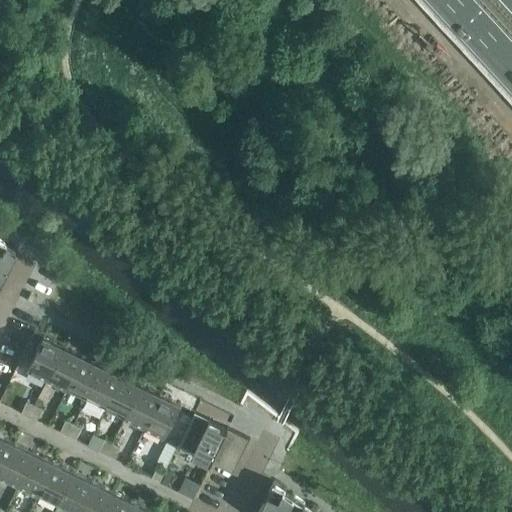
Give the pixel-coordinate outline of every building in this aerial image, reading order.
[(0,279),(14,251),(14,250),(0,239),(0,279)] [(47,378),(64,345),(44,336),(28,369),(47,378)] [(67,388),(83,355),(64,345),(47,378),(67,388)] [(87,398),(103,365),(83,355),(67,388),(87,398)] [(106,407),(123,374),(103,365),(87,398),(106,407)] [(126,417),(142,384),(123,374),(106,407),(126,417)] [(146,427),(162,394),(142,384),(126,417),(146,427)] [(165,437),(181,403),(162,394),(146,427),(165,437)] [(30,416),(35,404),(28,400),(22,412),(30,416)] [(37,419),(43,408),(35,404),(30,416),(37,419)] [(212,461),(218,449),(224,438),(228,429),(229,427),(196,410),(179,444),(212,461)] [(68,435),(74,423),(66,419),(61,431),(68,435)] [(76,438),(82,427),(74,423),(68,435),(76,438)] [(229,427),(228,429),(224,438),(245,449),(251,438),(229,427)] [(0,474),(16,442),(0,434),(0,474)] [(107,454),(113,442),(105,438),(99,450),(107,454)] [(240,460),(245,449),(224,438),(218,449),(240,460)] [(0,475),(19,485),(35,452),(16,442),(0,474),(0,475)] [(115,458),(121,446),(113,442),(107,454),(115,458)] [(234,471),(240,460),(218,449),(212,461),(234,471)] [(55,461),(35,452),(19,485),(38,495),(55,461)] [(58,504),(74,471),(55,461),(38,495),(58,504)] [(161,480),(166,469),(158,465),(153,476),(161,480)] [(170,485),(176,473),(169,470),(163,481),(170,485)] [(73,511),(78,511),(94,481),(74,471),(58,504),(73,511)] [(285,511),(294,494),(275,480),(259,511),(285,511)] [(102,511),(114,490),(94,481),(78,511),(102,511)] [(127,511),(133,500),(114,490),(102,511),(127,511)] [(312,511),(314,508),(294,494),(285,511),(312,511)] [(151,511),(153,510),(133,500),(127,511),(151,511)]
